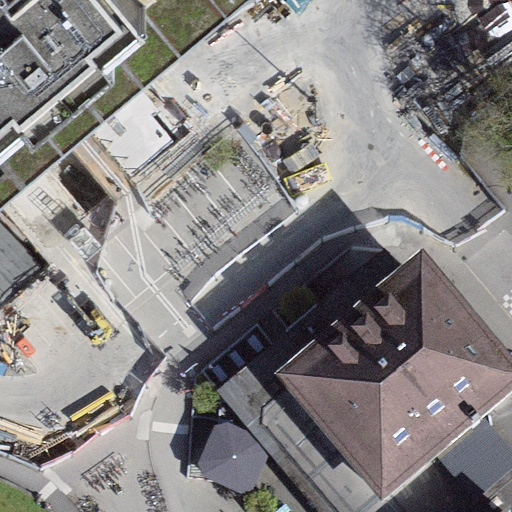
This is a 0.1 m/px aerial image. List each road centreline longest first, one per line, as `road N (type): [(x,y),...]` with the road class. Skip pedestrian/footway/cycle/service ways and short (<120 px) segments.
road 1 (unknown): [(0,411),(67,423),(401,137),(357,77),(338,18)]
road 2 (unknown): [(338,18),(273,31),(221,58),(0,245)]
road 3 (residential): [(401,137),(511,266)]
